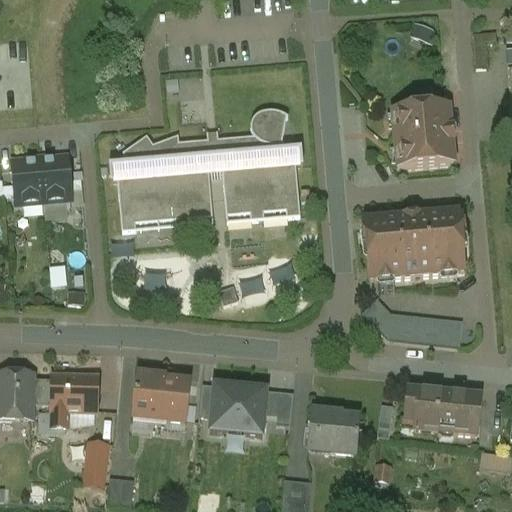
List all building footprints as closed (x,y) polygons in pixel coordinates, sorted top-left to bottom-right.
[(418,25),(413,39),(436,47),(441,33),(418,25)] [(495,37),(472,39),(473,51),(485,50),(496,49),(495,37)] [(485,50),(473,51),(475,74),(487,72),(485,50)] [(448,111),(392,116),(397,172),(453,167),(451,145),(454,145),(453,133),(450,133),(448,111)] [(257,120),(255,121),(254,123),(252,125),(251,128),(251,130),(250,133),(251,136),(251,138),(252,140),(253,142),(218,145),(217,138),(206,139),(207,146),(178,148),(178,141),(153,150),(146,142),(122,158),(129,168),(109,170),(110,189),(113,188),(113,187),(117,187),(122,237),(136,236),(135,229),(175,225),(176,232),(189,231),(189,224),(212,222),(208,178),(222,177),(226,221),(250,219),(250,226),(264,224),(263,217),(286,215),(286,222),(300,221),(295,171),(300,170),(300,172),(303,172),(301,153),(276,155),(276,151),(283,150),(288,122),(282,119),(277,117),(270,116),(263,117),(259,119),(257,120)] [(42,206),(39,160),(29,161),(29,164),(12,165),(14,189),(14,200),(15,208),(42,206)] [(48,160),(39,160),(42,206),(70,204),(70,195),(69,183),(68,161),(48,163),(48,160)] [(81,183),(69,183),(70,195),(81,194),(81,183)] [(3,200),(14,200),(14,189),(2,190),(3,200)] [(419,220),(403,221),(403,222),(389,223),(389,222),(387,223),(387,224),(373,225),(373,224),(371,224),(371,225),(367,225),(367,224),(364,225),(365,227),(366,227),(366,232),(362,233),(362,235),(366,234),(368,250),(364,250),(364,252),(368,252),(371,282),(370,282),(370,284),(372,284),(372,283),(376,283),(376,284),(378,284),(378,283),(392,281),(392,282),(394,282),(394,281),(411,280),(411,281),(413,280),(420,279),(420,280),(422,280),(422,279),(439,277),(439,278),(441,278),(441,277),(455,276),(455,277),(457,277),(457,276),(461,275),(461,276),(463,276),(463,274),(462,274),(459,244),(463,243),(463,241),(459,242),(458,226),(462,226),(461,224),(458,224),(457,219),(458,219),(458,216),(455,217),(456,218),(452,218),(452,217),(450,217),(450,218),(435,219),(435,218),(433,219),(419,221),(419,220)] [(371,339),(463,348),(465,323),(374,314),(371,339)] [(32,380),(0,378),(0,422),(31,423),(31,409),(51,409),(51,385),(32,385),(32,380)] [(164,381),(136,378),(131,421),(184,427),(189,387),(164,386),(164,381)] [(51,380),(51,385),(51,409),(51,433),(68,433),(68,418),(97,417),(97,381),(51,380)] [(267,394),(212,391),(210,441),(265,444),(267,394)] [(439,399),(406,396),(404,424),(413,424),(413,434),(437,436),(438,431),(447,432),(451,439),(476,441),(479,403),(464,402),(465,397),(439,395),(439,399)] [(392,411),(379,410),(376,442),(388,444),(392,411)] [(341,417),(311,415),(308,452),(331,454),(330,458),(356,459),(359,422),(341,421),(341,417)] [(106,448),(87,446),(81,501),(89,501),(90,491),(103,492),(106,448)] [(511,464),(493,462),(493,473),(511,474),(511,464)] [(390,469),(374,468),(373,485),(388,486),(390,469)] [(131,511),(133,484),(109,482),(107,511),(131,511)] [(307,511),(311,487),(283,484),(280,511),(307,511)]
